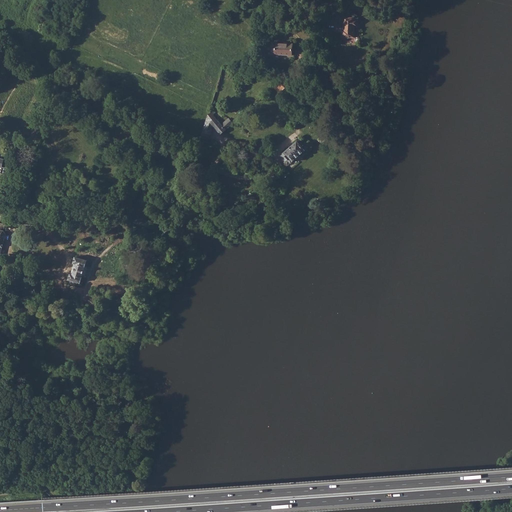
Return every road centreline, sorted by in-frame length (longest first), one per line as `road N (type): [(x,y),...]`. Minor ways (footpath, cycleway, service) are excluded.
road 1 (motorway): [(511,475),(0,509)]
road 2 (motorway): [(139,511),(511,486)]
road 3 (track): [(54,90),(93,103),(149,152),(178,164),(248,181),(269,174)]
road 4 (residential): [(186,238),(129,208),(40,221),(0,216)]
road 5 (track): [(54,90),(5,218)]
